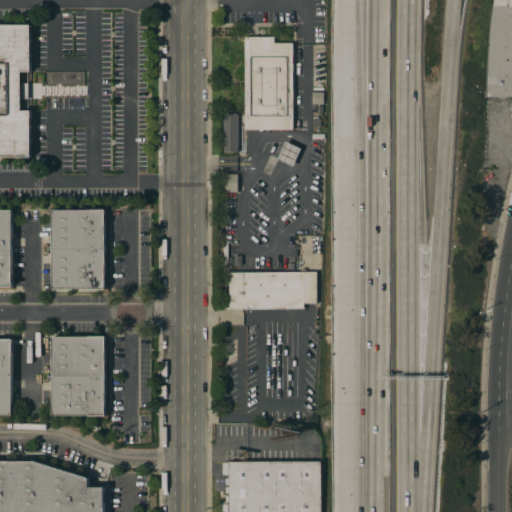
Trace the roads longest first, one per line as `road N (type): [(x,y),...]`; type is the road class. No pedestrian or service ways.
road 1 (residential): [(193,0),(190,511)]
road 2 (motorway): [(378,0),(375,511)]
road 3 (motorway): [(409,430),(406,0)]
road 4 (motorway): [(437,244),(451,0)]
road 5 (motorway): [(409,430),(437,244)]
road 6 (primary): [(505,303),(497,426)]
